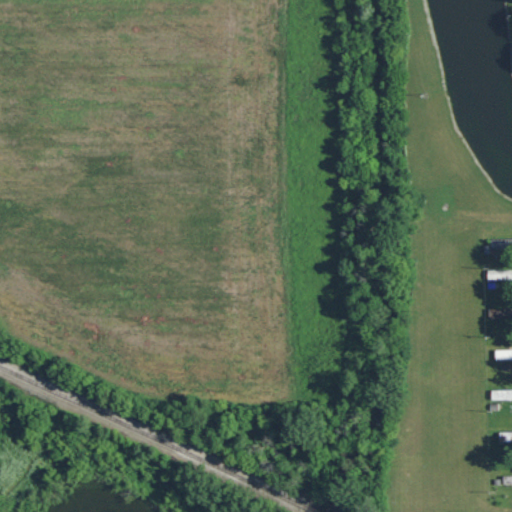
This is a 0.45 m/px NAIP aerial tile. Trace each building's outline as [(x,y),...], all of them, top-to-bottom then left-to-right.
[(486,279),(511,278),(511,268),(485,269),(486,279)] [(511,347),(493,347),(493,358),(511,358),(511,347)] [(511,398),(511,387),(490,387),(490,398),(511,398)] [(511,442),(511,430),(500,430),(500,443),(511,442)] [(511,473),(502,473),(502,483),(511,482),(511,473)]
